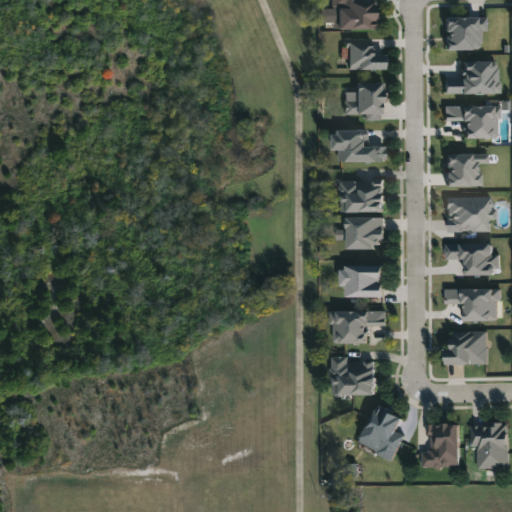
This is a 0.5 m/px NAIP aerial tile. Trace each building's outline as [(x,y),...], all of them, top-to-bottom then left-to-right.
[(330,28),(330,0),(362,0),(362,1),(377,1),(377,28),(330,28)] [(445,18),(445,51),(481,50),(480,32),(486,32),(486,18),(445,18)] [(348,70),(384,70),(383,56),(371,56),(371,39),(343,39),(343,59),(348,59),(348,70)] [(444,95),(499,94),(498,62),(462,62),(462,79),(444,80),(444,95)] [(344,115),(365,115),(365,121),(382,121),(381,83),(355,84),(355,92),(344,93),(344,115)] [(498,139),(498,107),(444,106),(444,122),(464,122),(463,139),(498,139)] [(383,144),(384,159),(338,160),(338,149),(335,149),(334,128),(366,128),(366,145),(383,144)] [(446,187),(482,186),(481,173),(477,173),(477,165),(488,164),(488,155),(446,155),(446,187)] [(340,178),(385,178),(385,209),(340,209),(340,178)] [(449,232),(489,232),(489,221),(495,221),(495,210),(491,210),(491,198),(446,198),(446,216),(449,216),(449,232)] [(383,217),(347,218),(348,249),(384,248),(383,217)] [(492,243),(445,244),(445,260),(464,259),(465,276),(499,275),(498,254),(493,255),(492,243)] [(343,284),(343,264),(386,264),(386,294),(347,294),(347,285),(343,284)] [(498,288),(445,290),(446,304),(464,304),(464,321),(499,321),(498,288)] [(386,311),(332,312),(333,344),(367,343),(366,326),(387,326),(386,311)] [(487,362),(450,362),(450,329),(487,329),(487,362)] [(332,393),(332,354),(350,354),(350,360),(376,360),(376,392),(332,393)] [(360,443),(378,402),(404,413),(393,438),(399,441),(392,457),(360,443)] [(461,421),(461,465),(422,466),(422,449),(429,449),(429,422),(461,421)] [(470,445),(470,422),(507,421),(508,466),(475,466),(475,445),(470,445)]
